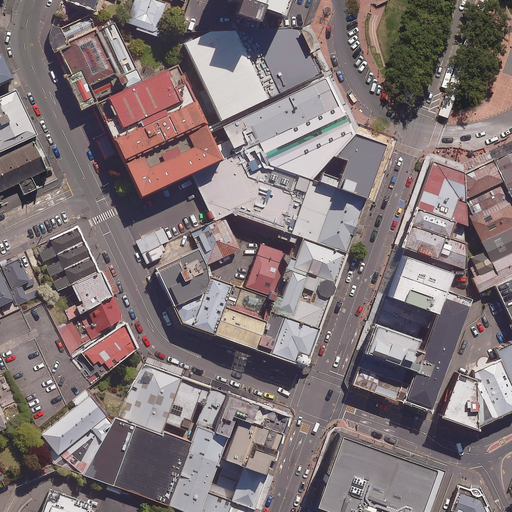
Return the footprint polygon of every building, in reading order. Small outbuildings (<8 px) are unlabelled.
[(69,0),(69,1),(99,12),(103,0),(142,0),(135,19),(162,29),(172,0),(69,0)] [(246,0),(287,15),(307,22),(315,0),(246,0)] [(117,22),(61,48),(88,104),(144,78),(117,22)] [(232,23),(190,42),(225,117),(267,98),(232,23)] [(253,30),(279,91),(326,69),(305,24),(253,30)] [(0,80),(12,75),(0,48),(0,80)] [(93,105),(135,195),(215,158),(173,68),(93,105)] [(352,130),(345,114),(328,79),(227,127),(243,162),(265,152),(270,164),(309,178),(328,157),(348,136),(352,130)] [(18,88),(0,95),(0,140),(3,147),(38,131),(18,88)] [(453,100),(444,97),(438,115),(446,118),(453,100)] [(379,145),(348,136),(328,157),(340,160),(331,187),(361,197),(379,145)] [(51,171),(36,139),(0,155),(0,192),(1,194),(51,171)] [(511,149),(502,153),(490,159),(491,162),(500,182),(508,199),(511,207),(511,149)] [(235,211),(290,233),(304,193),(248,173),(236,150),(195,171),(219,218),(235,211)] [(462,200),(500,182),(491,162),(463,175),(462,200)] [(432,164),(415,210),(452,223),(462,228),(464,228),(462,200),(463,175),(432,164)] [(331,187),(309,179),(290,233),(302,237),(343,252),(361,197),(331,187)] [(470,216),(508,199),(500,182),(462,200),(470,216)] [(480,243),(511,228),(511,207),(508,199),(470,216),(468,217),(480,243)] [(452,223),(415,210),(401,250),(438,263),(452,223)] [(232,214),(202,228),(217,260),(247,246),(232,214)] [(83,223),(38,244),(60,291),(77,283),(105,270),(83,223)] [(452,223),(438,263),(448,267),(455,269),(463,272),(462,228),(452,223)] [(172,224),(145,236),(152,250),(178,237),(172,224)] [(475,270),(511,253),(511,228),(480,243),(484,251),(469,258),(475,270)] [(333,281),(343,252),(302,237),(291,266),(333,281)] [(286,252),(265,244),(251,284),(272,292),(286,252)] [(211,266),(202,248),(157,269),(174,304),(197,293),(199,292),(191,275),(211,266)] [(438,263),(401,250),(381,302),(430,320),(441,288),(442,285),(448,267),(438,263)] [(511,278),(511,253),(475,270),(468,273),(477,294),(493,287),(511,278)] [(23,259),(5,267),(15,288),(32,280),(23,259)] [(316,326),(333,281),(291,266),(285,264),(268,309),(282,314),(316,326)] [(117,296),(105,270),(77,283),(89,309),(99,304),(117,296)] [(0,272),(0,305),(13,299),(0,272)] [(511,278),(493,287),(500,303),(511,329),(511,344),(494,352),(499,363),(511,391),(511,278)] [(195,329),(212,335),(222,309),(228,293),(210,286),(203,308),(195,329)] [(468,298),(441,288),(430,320),(407,386),(400,404),(428,414),(443,372),(468,298)] [(196,294),(175,304),(180,315),(193,328),(202,305),(196,294)] [(126,316),(117,296),(99,304),(109,324),(126,316)] [(430,320),(381,302),(357,368),(407,386),(430,320)] [(511,330),(511,329),(500,303),(484,310),(497,338),(511,330)] [(262,320),(224,307),(213,336),(251,350),(252,347),(258,331),(262,320)] [(302,365),(316,326),(282,314),(274,337),(268,353),(302,365)] [(137,347),(126,320),(85,352),(102,375),(137,347)] [(268,353),(274,337),(258,331),(252,347),(268,353)] [(129,391),(119,416),(164,433),(168,422),(185,375),(149,362),(129,391)] [(474,429),(511,412),(511,391),(499,363),(471,375),(471,383),(474,429)] [(407,386),(357,368),(350,386),(396,403),(400,404),(407,386)] [(207,383),(185,375),(168,422),(190,430),(207,383)] [(471,383),(453,376),(436,421),(475,435),(474,429),(471,383)] [(200,427),(226,436),(242,391),(216,382),(200,427)] [(42,434),(46,439),(40,444),(47,453),(53,448),(58,454),(106,415),(85,390),(73,401),(77,406),(42,434)] [(284,406),(242,391),(226,436),(218,459),(260,474),(284,406)] [(190,444),(114,417),(93,476),(168,503),(190,444)] [(68,451),(87,464),(110,423),(105,418),(68,451)] [(190,444),(168,503),(194,511),(199,511),(218,459),(226,436),(200,427),(196,426),(190,444)] [(397,511),(413,470),(320,435),(294,505),(312,511),(357,511),(360,506),(376,511),(397,511)] [(251,511),(264,476),(260,474),(218,459),(199,511),(251,511)] [(436,511),(452,470),(422,459),(403,509),(410,511),(436,511)] [(491,511),(482,492),(461,485),(451,511),(491,511)] [(90,511),(93,505),(50,490),(42,511),(90,511)]
